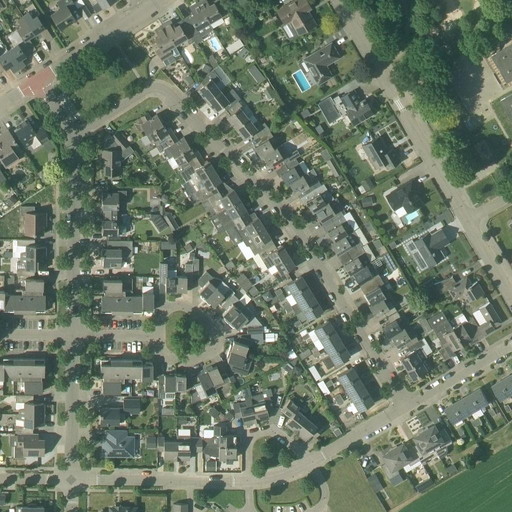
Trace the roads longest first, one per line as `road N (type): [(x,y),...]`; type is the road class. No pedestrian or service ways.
road 1 (residential): [(405,406),(303,238),(169,94),(141,90),(74,135)]
road 2 (residential): [(467,225),(337,0)]
road 3 (residential): [(72,336),(74,135)]
road 4 (residential): [(71,480),(248,481)]
road 5 (residential): [(157,337),(171,303),(191,307),(218,337),(213,351),(189,363),(158,348)]
road 6 (residential): [(71,480),(72,336)]
road 7 (residential): [(36,81),(149,9)]
road 8 (residential): [(405,406),(511,349)]
